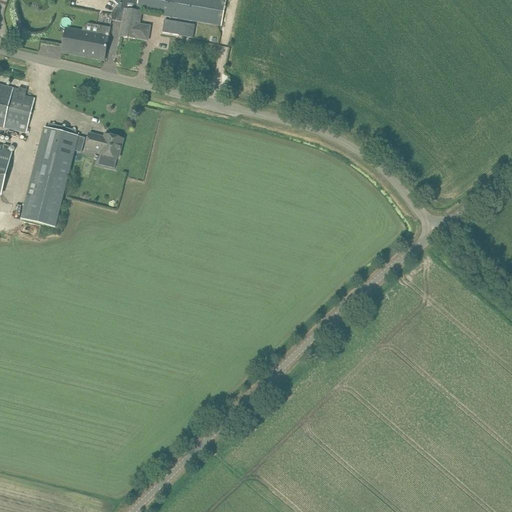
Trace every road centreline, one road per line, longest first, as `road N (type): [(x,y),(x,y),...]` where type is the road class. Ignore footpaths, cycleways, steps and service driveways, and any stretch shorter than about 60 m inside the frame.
road 1 (unclassified): [(434,230),(377,170),(311,131),(0,49)]
road 2 (tertiary): [(130,511),(434,230)]
